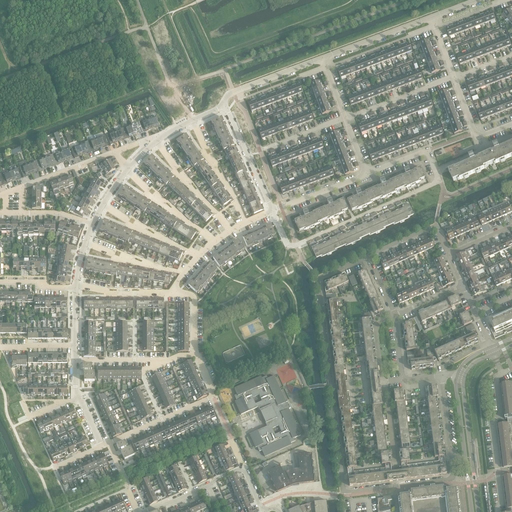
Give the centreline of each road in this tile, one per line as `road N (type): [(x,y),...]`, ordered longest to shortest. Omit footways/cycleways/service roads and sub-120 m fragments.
road 1 (residential): [(450,449),(449,479),(343,492),(317,279),(368,255)]
road 2 (residential): [(272,210),(291,246),(438,181),(435,173)]
road 3 (residential): [(102,446),(213,396),(195,353)]
road 4 (residential): [(497,511),(492,424),(501,412),(501,372)]
road 5 (tertiary): [(478,511),(463,378)]
road 6 (residential): [(170,293),(214,242),(272,210)]
road 7 (residential): [(75,359),(195,353)]
road 8 (residential): [(127,170),(156,141),(224,101)]
